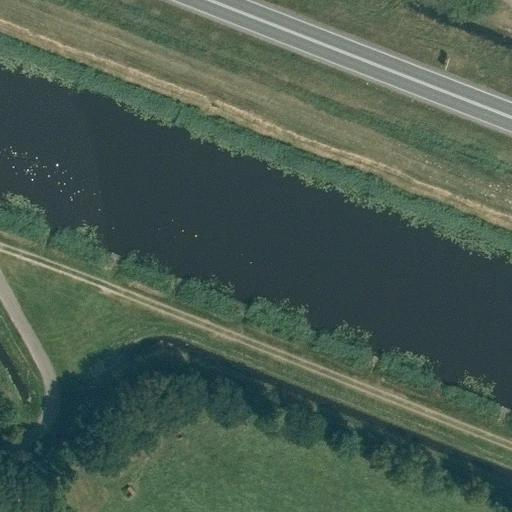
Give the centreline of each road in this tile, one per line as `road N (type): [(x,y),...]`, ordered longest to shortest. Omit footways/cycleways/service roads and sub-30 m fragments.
road 1 (track): [(0,248),(511,451)]
road 2 (trunk): [(511,118),(207,0)]
road 3 (unclassified): [(0,457),(34,439),(52,395),(41,357),(0,288)]
